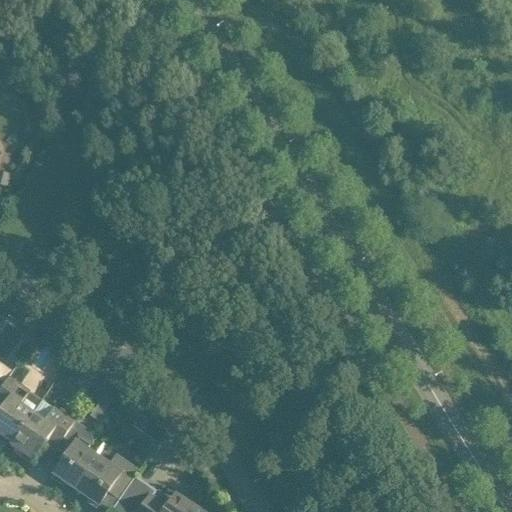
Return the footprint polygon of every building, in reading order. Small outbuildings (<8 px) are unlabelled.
[(0,392),(0,409),(2,411),(0,413),(0,435),(12,444),(10,447),(11,447),(33,415),(42,402),(30,394),(18,386),(9,379),(0,392)] [(98,421),(104,412),(115,396),(102,387),(84,412),(98,421)] [(57,450),(75,424),(42,401),(42,402),(11,447),(34,463),(48,442),(57,449),(54,453),(55,453),(57,450)] [(139,414),(131,426),(143,434),(150,439),(157,444),(165,432),(172,421),(146,403),(139,414)] [(88,452),(92,445),(90,435),(75,424),(57,450),(64,455),(63,455),(67,458),(54,476),(77,492),(99,460),(88,452)] [(130,486),(135,479),(139,472),(118,458),(111,468),(99,460),(77,492),(99,507),(112,489),(123,496),(130,486)] [(156,493),(135,479),(130,486),(123,496),(112,511),(197,511),(186,504),(182,509),(172,502),(167,510),(151,499),(156,493)]
